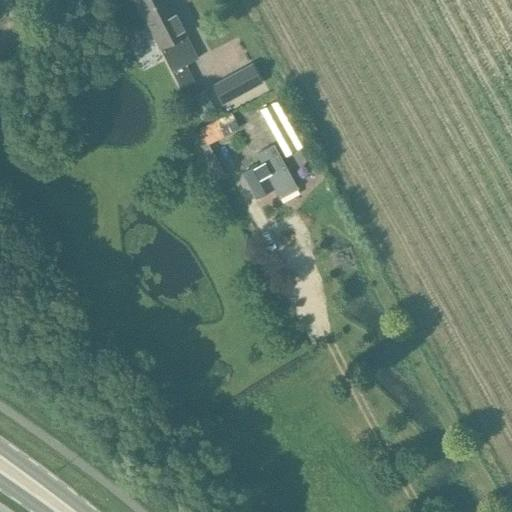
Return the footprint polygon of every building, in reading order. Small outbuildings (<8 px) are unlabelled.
[(134,0),(160,50),(182,94),(196,87),(185,66),(199,58),(168,0),(134,0)] [(244,68),(256,93),(272,85),(260,60),(244,68)] [(287,156),(306,146),(281,98),(261,109),(287,156)] [(207,145),(235,130),(227,116),(199,130),(207,145)] [(297,189),(273,145),(256,155),(260,162),(241,172),(256,200),(275,190),(280,199),(297,189)]
